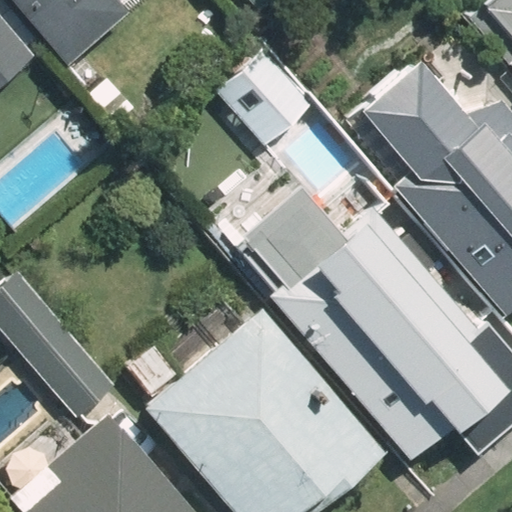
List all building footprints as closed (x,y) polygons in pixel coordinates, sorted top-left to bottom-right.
[(0,0),(0,11),(52,69),(128,0),(0,0)] [(234,0),(253,24),(283,0),(234,0)] [(511,0),(472,0),(460,11),(499,58),(492,64),(511,87),(511,0)] [(0,75),(17,60),(0,41),(0,75)] [(251,48),(200,90),(251,151),(302,109),(251,48)] [(370,188),(483,317),(490,311),(510,334),(511,331),(511,140),(465,87),(442,107),(399,58),(332,116),(384,176),(370,188)] [(210,249),(390,460),(489,376),(349,210),(305,247),(267,201),(210,249)] [(100,383),(0,267),(0,346),(61,417),(100,383)] [(296,511),(359,457),(231,312),(161,374),(140,350),(114,374),(138,402),(123,415),(208,511),(279,511),(288,504),(295,511),(296,511)] [(167,511),(84,420),(0,496),(0,511),(167,511)]
